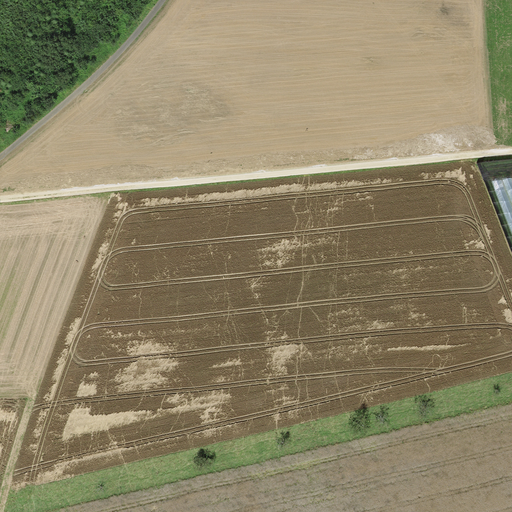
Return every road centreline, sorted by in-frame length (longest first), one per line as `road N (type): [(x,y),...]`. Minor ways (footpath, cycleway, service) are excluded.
road 1 (track): [(511,151),(0,200)]
road 2 (track): [(2,511),(23,421),(57,364),(121,186)]
road 3 (track): [(167,0),(95,80),(0,155)]
